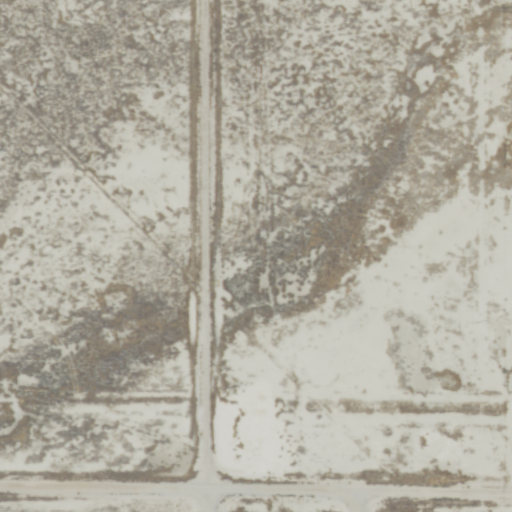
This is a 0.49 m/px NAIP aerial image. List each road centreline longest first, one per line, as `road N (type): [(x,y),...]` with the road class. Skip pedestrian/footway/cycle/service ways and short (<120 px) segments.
road 1 (track): [(207,398),(207,0)]
road 2 (residential): [(511,394),(207,398)]
road 3 (track): [(0,389),(207,398)]
